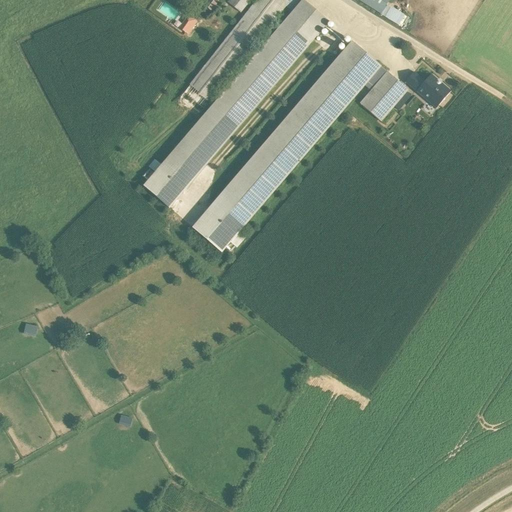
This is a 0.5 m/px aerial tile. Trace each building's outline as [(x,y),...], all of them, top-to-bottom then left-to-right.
[(169,211),(248,117),(328,24),(300,0),(290,0),(288,3),(283,0),(230,0),(227,5),(240,15),(251,0),(257,0),(175,104),(196,121),(199,117),(203,119),(161,167),(154,161),(148,169),(154,175),(143,189),(169,211)] [(214,0),(208,0),(203,7),(211,13),(219,3),(214,0)] [(359,0),(358,2),(379,16),(386,6),(389,0),(359,0)] [(387,7),(381,16),(398,27),(404,18),(387,7)] [(197,24),(188,18),(179,30),(188,37),(197,24)] [(242,232),(269,199),(364,88),(369,93),(359,106),(380,123),(393,108),(398,113),(410,99),(406,94),(407,92),(352,44),(266,144),(192,231),(221,255),(230,245),(236,250),(248,237),(242,232)] [(437,82),(430,77),(424,84),(414,75),(405,85),(435,111),(450,93),(441,86),(440,86),(436,83),(437,82)] [(39,335),(40,327),(26,325),(25,334),(39,335)] [(119,425),(133,428),(135,419),(121,416),(119,425)]
